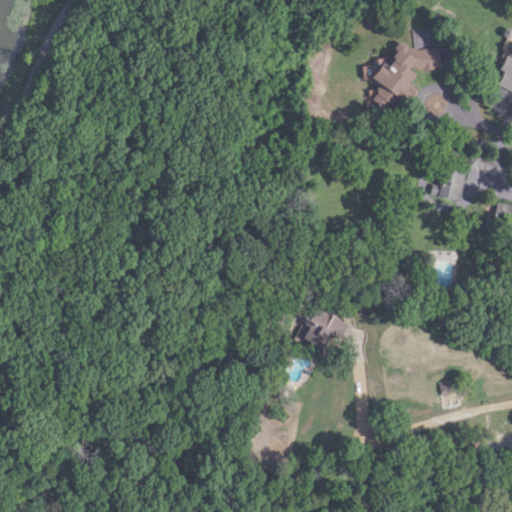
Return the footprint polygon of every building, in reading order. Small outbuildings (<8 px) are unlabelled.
[(368,77),(402,103),(413,88),(406,82),(415,70),(438,68),(436,46),(409,49),(399,41),(387,57),(388,64),(376,65),(368,77)] [(511,41),(497,70),(500,72),(494,84),(511,94),(511,41)] [(503,191),(502,155),(463,156),(464,180),(473,179),(473,192),(503,191)] [(462,170),(440,166),(435,196),(457,199),(462,170)] [(492,223),(511,225),(511,203),(494,202),(492,223)] [(335,340),(345,325),(315,305),(300,329),(322,343),(327,335),(335,340)]
